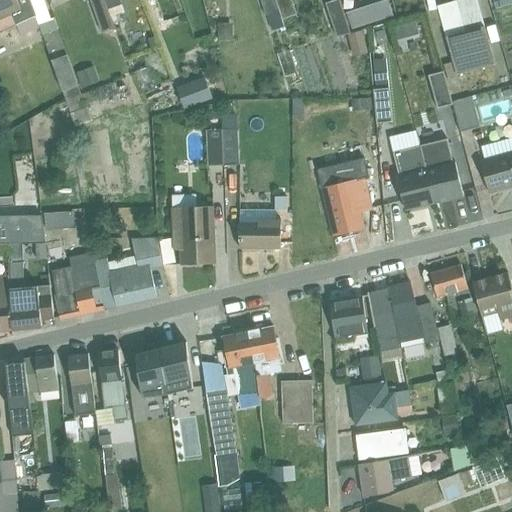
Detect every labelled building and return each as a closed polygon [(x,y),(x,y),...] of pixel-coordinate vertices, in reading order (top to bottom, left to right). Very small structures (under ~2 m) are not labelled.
[(21,37),(39,29),(28,0),(0,0),(0,33),(16,26),(21,37)] [(51,20),(44,0),(28,0),(39,29),(66,100),(80,95),(55,18),(51,20)] [(112,23),(105,0),(89,0),(101,33),(114,29),(112,23)] [(119,0),(105,0),(112,23),(120,21),(123,17),(123,14),(124,14),(119,0)] [(283,24),(282,20),(275,0),(260,0),(266,16),(267,16),(271,28),(283,24)] [(291,0),(275,0),(282,20),(296,15),(291,0)] [(476,0),(463,0),(438,7),(457,75),(494,65),(476,0)] [(350,33),(339,1),(326,5),(337,38),(350,33)] [(344,6),(353,31),(393,19),(387,1),(362,9),(360,1),(344,6)] [(419,34),(416,21),(393,28),(397,41),(419,34)] [(232,25),(218,25),(218,41),(232,41),(232,25)] [(143,28),(124,33),(127,45),(146,41),(143,28)] [(361,33),(348,36),(354,57),(367,54),(361,33)] [(285,77),(297,73),(290,51),(278,55),(285,77)] [(386,60),(371,61),(377,124),(392,123),(386,60)] [(93,68),(76,74),(82,89),(98,83),(93,68)] [(144,95),(155,91),(145,69),(135,74),(144,95)] [(443,73),(429,77),(438,109),(452,105),(443,73)] [(185,111),(214,100),(213,99),(222,96),(217,83),(208,87),(205,78),(176,90),(185,111)] [(84,94),(80,95),(66,100),(58,105),(60,111),(68,108),(74,126),(91,121),(86,106),(100,100),(101,102),(119,95),(115,84),(84,94)] [(35,104),(31,93),(16,98),(20,109),(35,104)] [(479,128),(471,98),(453,103),(461,133),(479,128)] [(301,99),(292,99),(293,101),(292,113),(292,120),(305,118),(301,99)] [(372,110),(371,99),(351,100),(352,112),(372,110)] [(284,113),(292,113),(293,101),(285,101),(284,113)] [(208,167),(224,166),(222,105),(222,104),(203,108),(205,123),(208,122),(209,131),(206,131),(208,167)] [(236,105),(222,105),(224,166),(239,165),(238,130),(237,130),(237,118),(236,105)] [(434,205),(419,148),(415,131),(390,137),(399,176),(397,176),(405,212),(434,205)] [(453,163),(447,141),(419,148),(434,205),(464,198),(455,163),(453,163)] [(511,152),(507,154),(505,144),(482,150),(484,160),(480,162),(489,195),(511,188),(511,152)] [(365,166),(320,177),(334,237),(365,229),(361,213),(372,210),(364,180),(368,178),(365,166)] [(290,188),(278,188),(278,204),(290,204),(290,188)] [(213,208),(197,208),(196,196),(172,197),(174,251),(180,251),(181,266),(215,265),(213,208)] [(45,231),(75,226),(72,209),(41,214),(45,231)] [(239,249),(280,250),(280,220),(276,220),(276,211),(239,211),(239,249)] [(0,244),(8,244),(22,243),(24,244),(24,239),(35,239),(34,218),(0,219),(0,244)] [(123,221),(124,237),(149,235),(148,220),(123,221)] [(108,264),(117,307),(157,299),(150,270),(163,267),(157,239),(132,240),(136,257),(108,264)] [(12,332),(42,329),(41,321),(53,320),(50,285),(24,288),(22,243),(8,244),(8,257),(8,276),(12,332)] [(0,256),(8,257),(8,244),(0,244),(0,256)] [(46,244),(36,244),(36,261),(50,261),(46,248),(46,244)] [(62,244),(46,248),(50,261),(65,258),(62,244)] [(60,320),(104,310),(94,262),(91,253),(70,258),(72,267),(51,272),(56,297),(54,297),(60,320)] [(461,266),(430,275),(437,299),(447,296),(455,326),(476,318),(461,266)] [(511,288),(508,274),(473,283),(487,336),(503,331),(500,321),(511,317),(511,288)] [(0,333),(12,332),(8,276),(0,276),(0,333)] [(437,329),(430,303),(417,307),(410,283),(388,289),(400,349),(441,342),(437,329)] [(380,353),(400,349),(388,289),(368,294),(369,298),(380,353)] [(361,299),(369,298),(368,294),(368,296),(331,303),(332,311),(332,316),(336,345),(355,342),(354,337),(367,335),(361,299)] [(441,342),(445,358),(448,367),(459,364),(457,354),(458,354),(451,326),(437,329),(441,342)] [(262,330),(262,327),(248,329),(256,377),(258,399),(272,397),(269,375),(282,373),(280,366),(284,365),(279,339),(276,340),(274,328),(262,330)] [(256,377),(248,329),(234,332),(235,336),(223,338),(226,351),(219,352),(222,364),(225,364),(227,375),(223,375),(225,391),(227,390),(228,398),(238,396),(241,409),(259,405),(258,400),(258,399),(256,377)] [(186,343),(161,350),(168,396),(193,390),(186,343)] [(168,396),(161,350),(136,356),(142,399),(168,396)] [(98,427),(100,427),(115,425),(115,422),(126,421),(118,351),(98,353),(105,411),(96,412),(98,424),(98,427)] [(98,424),(96,412),(88,355),(68,358),(78,427),(98,424)] [(39,394),(59,392),(54,356),(24,360),(24,363),(29,404),(35,403),(34,394),(39,393),(39,394)] [(402,356),(394,357),(396,370),(395,370),(396,372),(395,373),(394,370),(391,371),(393,385),(386,387),(387,394),(409,391),(402,356)] [(363,381),(381,377),(378,357),(360,360),(363,381)] [(433,361),(440,386),(452,384),(448,367),(445,358),(433,361)] [(10,436),(32,436),(29,404),(24,363),(10,365),(5,366),(10,436)] [(219,487),(228,486),(239,480),(228,398),(227,390),(225,391),(223,375),(222,366),(202,364),(216,456),(215,457),(219,487)] [(312,381),(281,383),(283,425),(314,424),(312,381)] [(386,387),(386,383),(350,388),(356,427),(398,421),(398,415),(412,413),(409,391),(387,394),(386,387)] [(441,411),(437,411),(438,416),(441,415),(442,418),(459,415),(452,384),(440,386),(436,387),(441,411)] [(259,405),(261,422),(276,422),(275,399),(258,400),(259,405)] [(459,434),(457,418),(442,420),(444,436),(459,434)] [(75,420),(65,421),(67,444),(78,442),(75,420)] [(181,459),(197,459),(196,421),(180,421),(181,459)] [(405,431),(356,437),(359,461),(408,454),(405,431)] [(502,452),(498,438),(473,446),(477,459),(502,452)] [(112,446),(103,447),(110,509),(122,507),(117,475),(114,476),(112,446)] [(471,466),(468,447),(450,451),(454,472),(471,466)] [(418,457),(359,466),(364,498),(394,492),(392,482),(422,476),(418,457)] [(1,482),(2,495),(16,493),(15,479),(13,462),(0,462),(1,482)] [(22,479),(15,479),(16,493),(22,492),(39,492),(37,477),(34,478),(33,463),(20,463),(22,479)] [(273,467),(272,485),(291,486),(292,468),(273,467)] [(473,484),(468,471),(441,482),(447,497),(463,491),(462,489),(473,484)] [(66,473),(40,476),(42,491),(68,488),(66,473)] [(204,486),(207,511),(220,511),(216,484),(204,486)] [(240,491),(222,493),(224,511),(243,510),(240,491)] [(39,511),(39,492),(22,492),(22,511),(39,511)] [(0,511),(17,511),(16,493),(2,495),(0,495),(0,511)]
